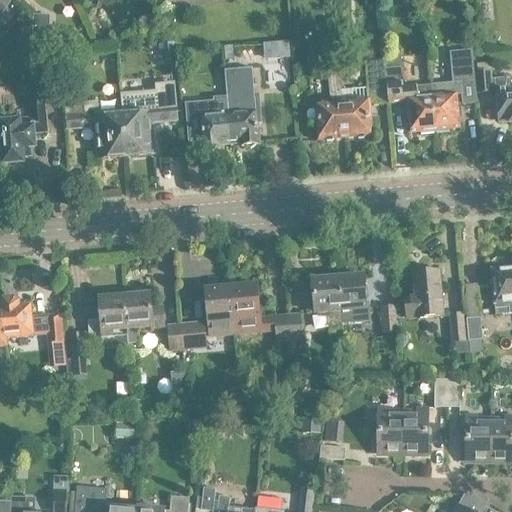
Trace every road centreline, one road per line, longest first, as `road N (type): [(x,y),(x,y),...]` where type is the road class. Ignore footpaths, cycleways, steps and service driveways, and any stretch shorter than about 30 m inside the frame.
road 1 (secondary): [(0,238),(511,191)]
road 2 (residential): [(362,485),(511,488)]
